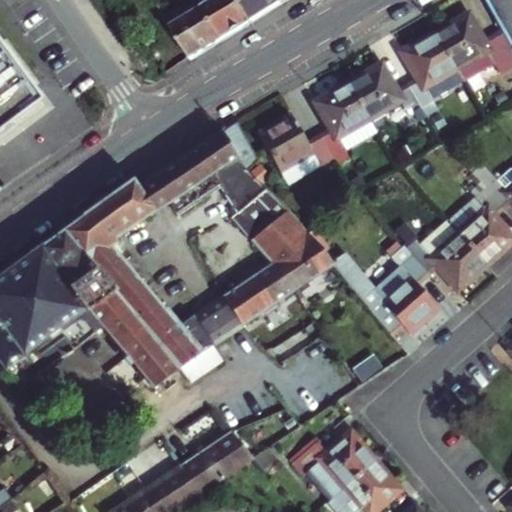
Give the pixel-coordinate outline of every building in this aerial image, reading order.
[(222,39),(197,0),(191,0),(166,16),(164,17),(185,50),(191,59),(222,39)] [(197,0),(222,39),(253,20),(239,0),(214,0),(206,5),(202,0),(197,0)] [(239,0),(253,20),(282,2),(280,0),(239,0)] [(511,0),(484,0),(502,28),(511,46),(511,0)] [(469,13),(435,32),(456,68),(463,80),(495,63),(500,72),(511,64),(511,46),(502,28),(484,37),(469,13)] [(419,74),(407,82),(422,108),(433,101),(425,86),(456,68),(435,32),(404,51),(419,74)] [(0,118),(29,98),(0,57),(0,118)] [(408,115),(422,108),(407,82),(395,88),(381,63),(348,82),(369,117),(400,100),(408,115)] [(346,149),(377,130),(369,117),(348,82),(314,102),(332,129),(322,135),(339,165),(351,158),(346,149)] [(259,134),(288,184),(320,167),(324,173),(339,165),(322,135),(309,143),(290,115),(259,134)] [(261,158),(237,122),(220,132),(219,130),(152,175),(167,199),(173,208),(215,182),(237,212),(230,217),(268,262),(220,295),(241,324),(333,263),(300,222),(262,182),(260,184),(247,170),(261,158)] [(480,182),(505,210),(511,203),(511,169),(510,166),(497,177),(493,171),(480,182)] [(81,216),(37,247),(87,309),(89,308),(104,326),(154,386),(175,367),(191,382),(222,359),(212,344),(241,324),(220,295),(181,321),(168,305),(165,307),(114,247),(116,237),(167,199),(152,175),(137,185),(132,179),(80,215),(81,216)] [(511,235),(496,218),(505,210),(480,182),(470,191),(485,210),(458,233),(485,265),(511,241),(511,235)] [(458,288),(485,265),(458,233),(432,255),(417,238),(417,236),(405,222),(395,230),(405,242),(401,245),(428,276),(439,267),(458,288)] [(381,302),(371,309),(391,333),(402,325),(409,332),(437,306),(418,284),(428,276),(401,245),(390,254),(402,266),(373,292),(381,302)] [(0,273),(0,365),(4,371),(60,329),(74,348),(104,326),(89,308),(87,309),(37,247),(0,273)] [(343,260),(336,266),(360,296),(365,292),(359,284),(362,282),(343,260)] [(253,457),(231,430),(163,475),(182,504),(253,457)] [(307,472),(331,499),(375,460),(350,431),(328,450),(319,439),(293,461),(303,475),(307,472)] [(375,460),(331,499),(342,511),(382,511),(377,506),(399,488),(375,460)] [(169,511),(182,504),(163,475),(108,511),(169,511)] [(0,511),(9,511),(15,508),(8,498),(0,503),(0,511)]
